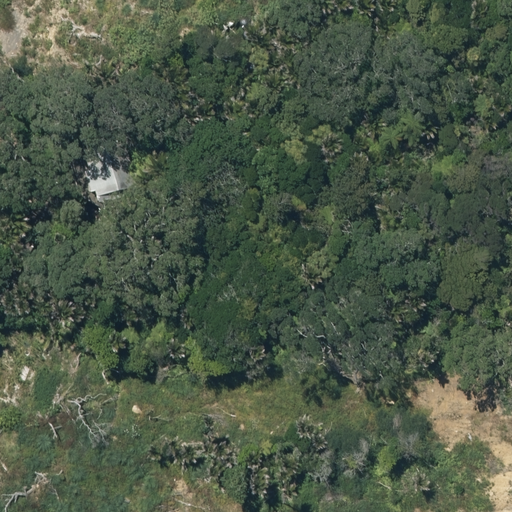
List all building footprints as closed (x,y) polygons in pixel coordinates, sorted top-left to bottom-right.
[(215,0),(225,24),(287,5),(285,0),(215,0)] [(70,154),(79,200),(133,189),(125,143),(70,154)] [(50,345),(40,405),(104,416),(114,356),(50,345)] [(143,511),(150,469),(100,462),(92,511),(143,511)] [(34,511),(23,485),(0,494),(0,505),(3,511),(34,511)]
